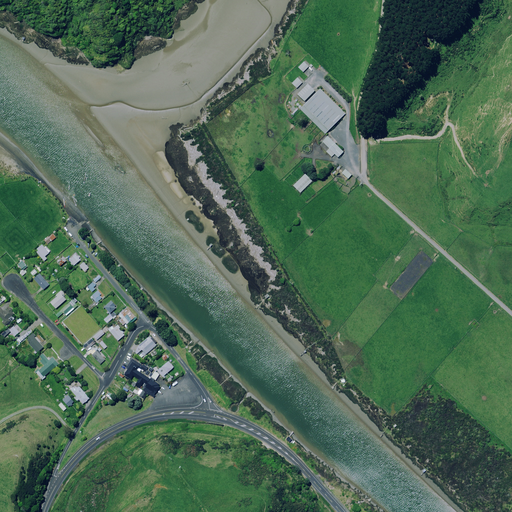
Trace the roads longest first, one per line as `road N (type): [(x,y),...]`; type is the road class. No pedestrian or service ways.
road 1 (unclassified): [(365,181),(511,314)]
road 2 (trunk): [(208,412),(164,413),(112,431),(86,448),(54,488)]
road 3 (trunk): [(341,511),(275,443),(208,412)]
road 4 (residential): [(13,283),(106,381)]
road 5 (residential): [(64,225),(147,325)]
road 6 (residential): [(106,381),(62,454),(54,488)]
